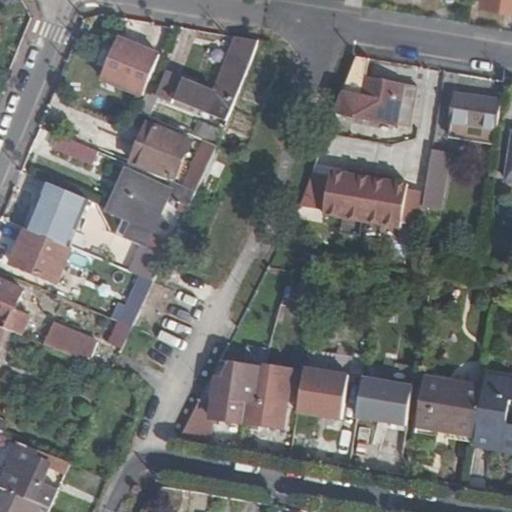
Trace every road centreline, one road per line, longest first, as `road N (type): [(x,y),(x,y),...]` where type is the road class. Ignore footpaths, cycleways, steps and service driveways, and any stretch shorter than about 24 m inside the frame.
road 1 (residential): [(111,511),(145,458),(477,511)]
road 2 (residential): [(511,58),(266,15)]
road 3 (residential): [(64,0),(0,159)]
